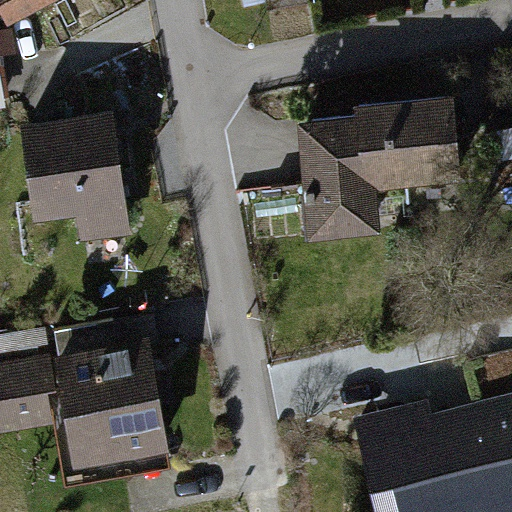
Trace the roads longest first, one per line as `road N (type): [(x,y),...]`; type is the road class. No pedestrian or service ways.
road 1 (residential): [(188,82),(265,490)]
road 2 (residential): [(188,82),(511,15)]
